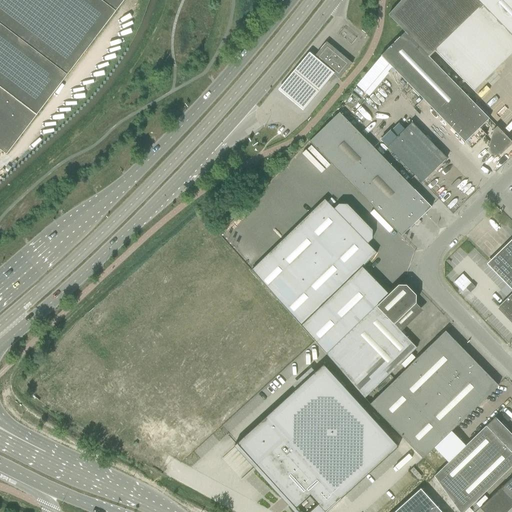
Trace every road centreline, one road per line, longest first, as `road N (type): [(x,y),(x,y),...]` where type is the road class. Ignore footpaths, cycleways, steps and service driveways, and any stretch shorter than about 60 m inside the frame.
road 1 (secondary): [(0,347),(150,209),(335,0)]
road 2 (secondary): [(292,0),(140,169),(0,296)]
road 3 (unclassified): [(511,175),(435,250),(428,267),(429,281),(511,367)]
road 4 (secondary): [(158,511),(9,442)]
